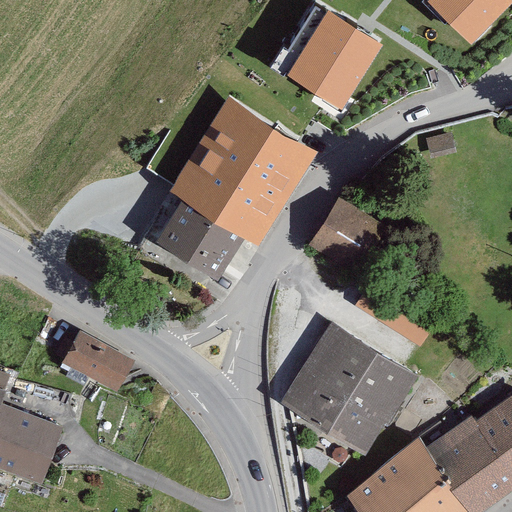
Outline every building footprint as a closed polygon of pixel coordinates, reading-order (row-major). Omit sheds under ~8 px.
[(330,0),(328,0),(287,65),(342,100),(384,34),(330,0)] [(438,0),(472,33),(504,0),(438,0)] [(316,148),(228,92),(169,185),(183,194),(157,235),(218,274),(245,233),(257,240),(316,148)] [(428,139),(430,154),(457,150),(454,135),(428,139)] [(394,231),(346,200),(315,248),(363,279),(394,231)] [(446,316),(383,277),(362,311),(425,350),(446,316)] [(289,398),(371,451),(420,375),(337,322),(289,398)] [(136,361),(87,332),(69,362),(118,391),(136,361)] [(0,399),(10,372),(0,368),(0,399)] [(433,446),(426,437),(354,490),(370,511),(472,511),(477,509),(479,511),(490,511),(511,495),(511,399),(484,420),(478,412),(433,446)] [(67,428),(11,407),(0,435),(0,463),(47,481),(67,428)]
